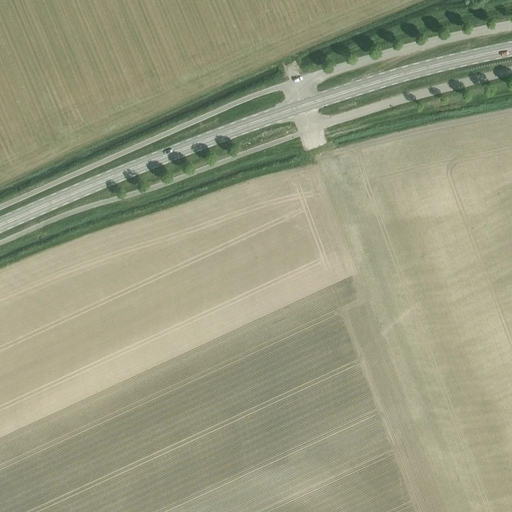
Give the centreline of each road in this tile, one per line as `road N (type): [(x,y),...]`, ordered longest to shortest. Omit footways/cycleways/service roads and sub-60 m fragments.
road 1 (primary): [(0,227),(301,106)]
road 2 (unclassified): [(301,106),(293,82),(511,25)]
road 3 (unclassified): [(301,106),(309,131),(511,71)]
road 4 (primary): [(301,106),(511,49)]
